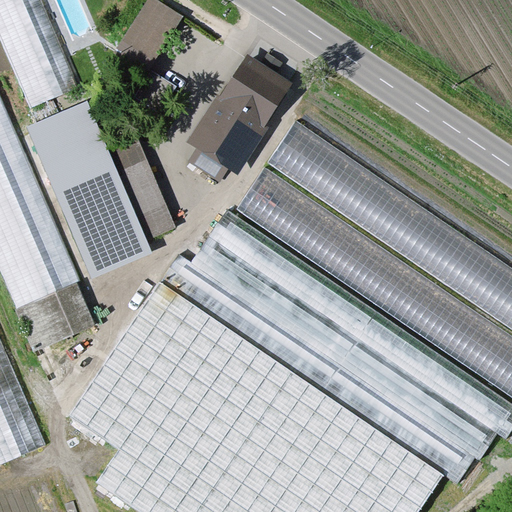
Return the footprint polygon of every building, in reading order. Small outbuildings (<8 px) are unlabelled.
[(41,0),(0,0),(0,38),(30,109),(79,87),(41,0)] [(152,60),(178,18),(151,0),(124,43),(152,60)] [(261,125),(286,86),(250,62),(250,61),(248,60),(246,62),(247,63),(223,100),(224,101),(197,143),(200,145),(190,161),(219,180),(229,164),(233,166),(260,124),(261,125)] [(0,270),(34,349),(89,326),(72,286),(81,282),(0,96),(0,270)] [(90,264),(141,241),(104,155),(86,110),(34,131),(90,264)] [(511,329),(511,268),(296,122),(268,163),(511,329)] [(135,142),(104,155),(141,241),(172,229),(135,142)] [(511,336),(264,167),(237,209),(511,397),(511,336)] [(506,439),(511,430),(511,404),(228,210),(191,263),(179,255),(69,416),(119,450),(96,483),(138,511),(418,511),(444,475),(457,484),(474,458),(479,460),(497,433),(506,439)] [(0,338),(0,465),(46,445),(0,338)]
